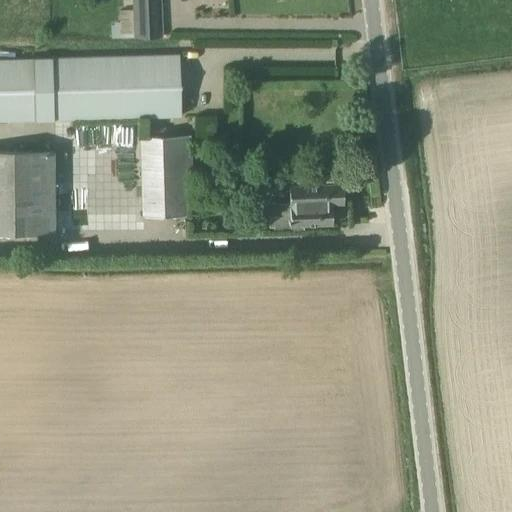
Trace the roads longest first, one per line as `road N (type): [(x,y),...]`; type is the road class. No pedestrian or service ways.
road 1 (tertiary): [(430,511),(369,0)]
road 2 (unknown): [(398,237),(151,240),(109,206)]
